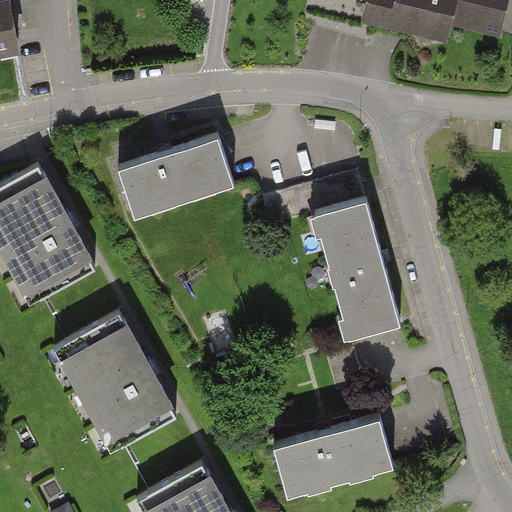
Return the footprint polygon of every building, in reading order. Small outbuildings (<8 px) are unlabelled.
[(9,0),(0,0),(0,46),(18,43),(9,0)] [(365,0),(362,17),(441,36),(445,18),(499,30),(505,0),(365,0)] [(235,180),(219,132),(120,165),(135,212),(235,180)] [(36,165),(0,185),(0,228),(2,233),(0,234),(0,254),(6,265),(16,259),(38,299),(94,269),(36,165)] [(400,319),(360,168),(263,194),(271,221),(317,209),(351,332),(400,319)] [(119,308),(65,338),(85,375),(75,381),(89,407),(99,401),(122,442),(177,411),(119,308)] [(380,412),(274,442),(287,490),(393,460),(380,412)] [(231,511),(202,459),(147,489),(160,511),(231,511)]
